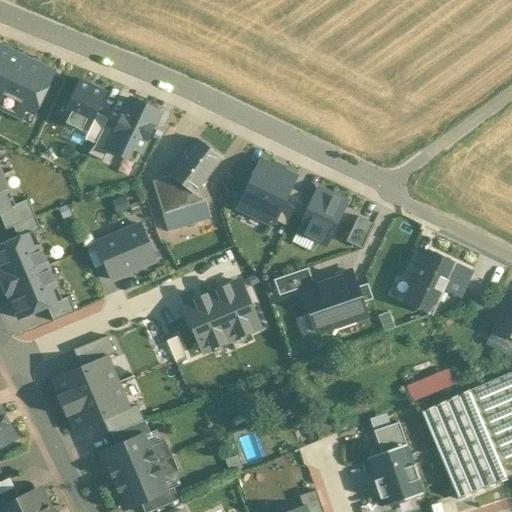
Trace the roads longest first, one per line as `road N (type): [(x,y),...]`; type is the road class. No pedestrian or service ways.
road 1 (residential): [(511,258),(202,97),(0,13)]
road 2 (track): [(385,188),(511,93)]
road 3 (residential): [(53,447),(0,337)]
